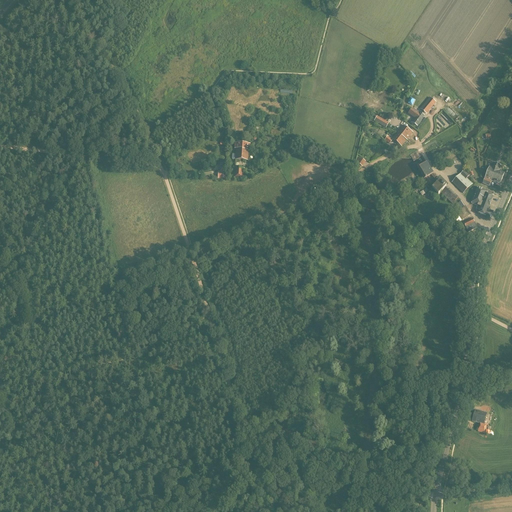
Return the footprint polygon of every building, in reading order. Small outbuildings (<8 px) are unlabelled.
[(424,105),(429,108),(434,102),(428,98),(424,105)] [(372,110),(385,115),(387,109),(373,104),(372,110)] [(411,122),(417,127),(425,116),(419,112),(419,113),(412,108),(408,114),(414,118),(411,122)] [(440,116),(451,124),(453,121),(443,113),(440,116)] [(377,116),(374,121),(386,128),(389,123),(386,121),(382,118),(377,116)] [(398,132),(397,133),(399,135),(400,134),(404,138),(406,140),(407,141),(413,133),(403,125),(399,130),(399,131),(398,132)] [(399,135),(397,133),(392,139),(402,146),(406,140),(404,138),(400,134),(399,135)] [(236,149),(235,160),(248,160),(249,151),(250,144),(235,143),(235,149),(236,149)] [(356,162),(362,167),(366,162),(359,157),(356,162)] [(440,193),(452,204),(459,197),(447,186),(447,187),(442,182),(438,178),(432,183),(428,177),(433,174),(431,171),(430,171),(425,162),(417,167),(419,170),(424,179),(429,186),(433,189),(432,190),(435,193),(434,195),(436,197),(440,193)] [(490,167),(488,170),(498,174),(497,177),(500,178),(500,176),(503,177),(505,173),(499,171),(501,166),(493,163),(491,167),(490,167)] [(234,177),(243,178),(244,168),(235,168),(234,177)] [(464,170),(452,182),(463,193),(472,184),(467,178),(470,176),(464,170)] [(488,170),(485,179),(490,181),(491,177),(494,179),(495,177),(494,177),(495,176),(497,177),(497,176),(497,177),(498,174),(488,170)] [(490,181),(485,179),(483,184),(489,186),(491,182),(500,185),(503,177),(500,176),(500,178),(497,177),(497,176),(497,177),(495,176),(494,177),(495,177),(494,179),(491,177),(490,181)] [(480,207),(478,213),(485,216),(493,196),(492,196),(493,193),(478,187),(471,203),(480,207)] [(457,212),(462,220),(471,215),(465,207),(457,212)] [(461,225),(464,231),(467,230),(468,232),(477,228),(472,219),(464,223),(464,224),(461,225)] [(475,410),(472,421),(479,423),(477,432),(484,433),(486,425),(484,424),(487,414),(475,410)]
